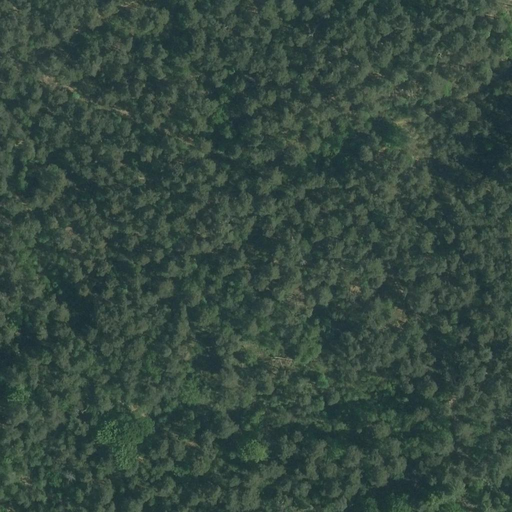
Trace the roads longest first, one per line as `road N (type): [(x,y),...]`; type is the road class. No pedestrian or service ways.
road 1 (track): [(455,447),(452,391),(433,343),(356,224),(290,179),(0,57)]
road 2 (track): [(455,447),(340,511)]
